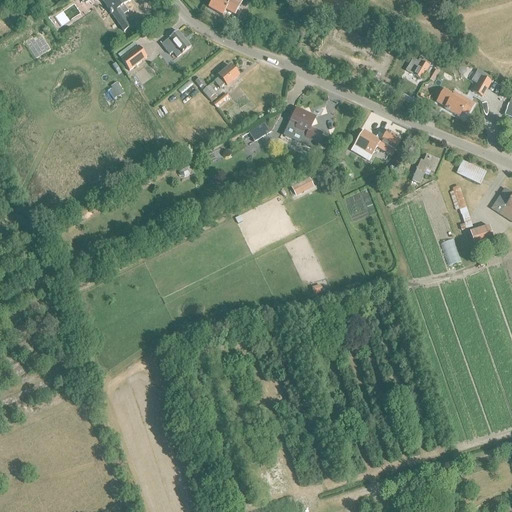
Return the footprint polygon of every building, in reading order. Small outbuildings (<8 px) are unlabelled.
[(100,0),(114,19),(124,32),(131,27),(123,16),(128,13),(123,6),(130,1),(129,0),(100,0)] [(220,0),(212,0),(207,9),(222,17),(225,12),(233,16),(242,0),(222,0),(222,1),(220,0)] [(169,40),(161,46),(169,56),(172,53),(177,59),(190,48),(177,33),(169,40)] [(147,59),(139,49),(138,47),(137,48),(133,44),(117,56),(129,72),(147,59)] [(412,76),(421,81),(428,68),(429,67),(420,61),(414,72),(412,76)] [(214,82),(219,89),(224,85),(226,86),(237,77),(229,67),(218,77),(219,78),(214,82)] [(434,72),(429,81),(433,83),(438,74),(439,72),(436,70),(434,72)] [(478,80),(472,93),(482,99),(489,87),(490,84),(491,83),(490,83),(480,77),(480,78),(478,80)] [(194,83),(200,90),(205,86),(198,79),(194,83)] [(117,83),(111,87),(118,97),(124,93),(117,83)] [(376,83),(373,89),(380,92),(389,96),(391,90),(383,86),(376,83)] [(208,87),(202,92),(208,100),(211,103),(216,99),(213,95),(214,95),(208,87)] [(443,91),(436,104),(445,109),(444,110),(457,118),(460,113),(466,116),(473,105),(467,102),(453,94),(452,96),(443,91)] [(213,105),(216,109),(228,98),(225,95),(213,105)] [(289,124),(286,130),(294,134),(305,139),(302,145),(314,151),(316,146),(321,135),(310,129),(315,118),(296,110),(289,124)] [(248,133),(254,143),(271,133),(264,124),(248,133)] [(375,139),(362,131),(353,146),(371,157),(376,148),(391,157),(401,141),(386,132),(383,137),(378,134),(375,139)] [(411,182),(419,185),(425,171),(433,174),(439,161),(426,156),(422,163),(420,161),(411,182)] [(456,175),(467,180),(474,167),(462,161),(456,175)] [(183,169),(179,172),(181,176),(185,177),(189,174),(190,170),(188,167),(183,169)] [(474,167),(467,180),(479,186),(486,173),(474,167)] [(309,179),(291,188),(296,198),(314,188),(309,179)] [(459,226),(461,232),(472,228),(458,187),(451,189),(452,192),(449,193),(455,211),(459,210),(460,216),(461,216),(464,225),(459,226)] [(511,194),(504,189),(491,210),(511,223),(511,194)] [(469,233),(474,248),(493,242),(488,227),(469,233)] [(320,286),(311,288),(313,295),(322,293),(320,286)]
